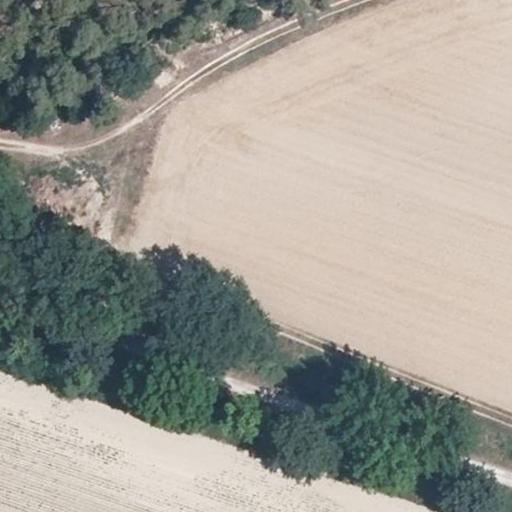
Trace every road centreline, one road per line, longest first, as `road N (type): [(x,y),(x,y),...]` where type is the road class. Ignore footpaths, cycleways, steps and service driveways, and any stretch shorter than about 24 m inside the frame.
road 1 (track): [(511,420),(0,215)]
road 2 (track): [(0,293),(511,477)]
road 3 (track): [(334,0),(231,50),(116,138),(59,152),(0,146)]
